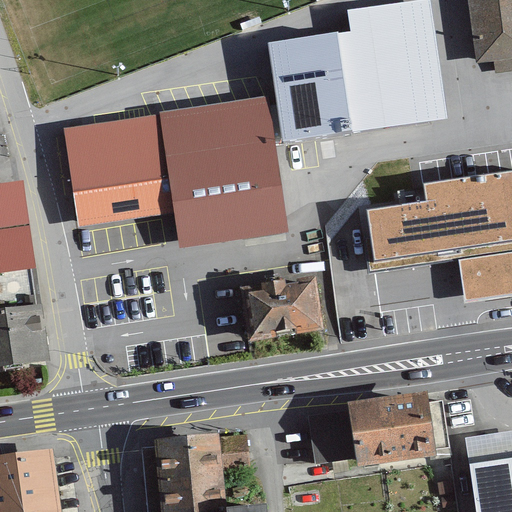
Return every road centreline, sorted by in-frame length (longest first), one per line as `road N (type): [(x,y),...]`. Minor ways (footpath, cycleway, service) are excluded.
road 1 (secondary): [(89,410),(511,346)]
road 2 (unclassified): [(0,57),(53,225),(89,410)]
